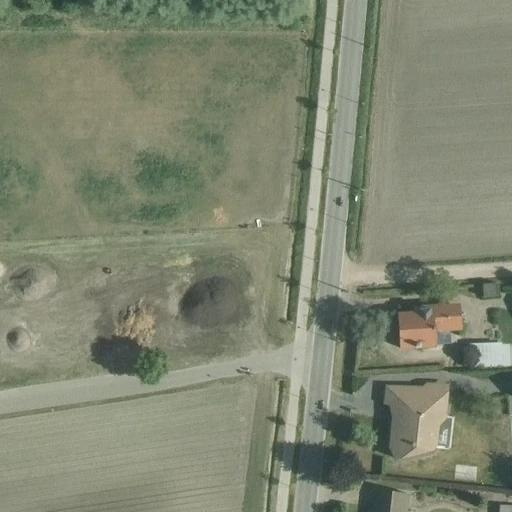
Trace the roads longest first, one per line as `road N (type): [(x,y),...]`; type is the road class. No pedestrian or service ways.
road 1 (tertiary): [(355,0),(322,352)]
road 2 (unclassified): [(0,402),(322,352)]
road 3 (tertiary): [(322,352),(306,511)]
